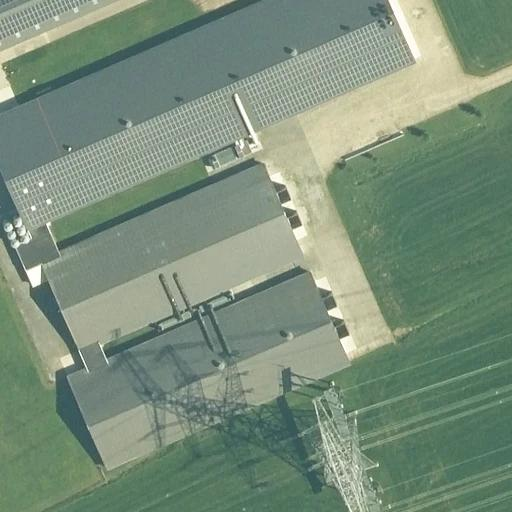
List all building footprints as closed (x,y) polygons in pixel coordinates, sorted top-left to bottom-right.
[(0,0),(0,49),(111,0),(0,0)] [(386,0),(265,0),(0,115),(0,167),(27,229),(44,221),(413,61),(386,0)] [(31,238),(14,245),(24,270),(31,284),(47,277),(79,351),(97,343),(301,255),(262,165),(58,253),(45,223),(44,221),(27,229),(31,238)] [(7,186),(0,187),(0,201),(10,200),(7,186)] [(87,369),(67,377),(106,468),(319,375),(348,363),(319,296),(309,273),(105,361),(97,343),(79,351),(87,369)]
